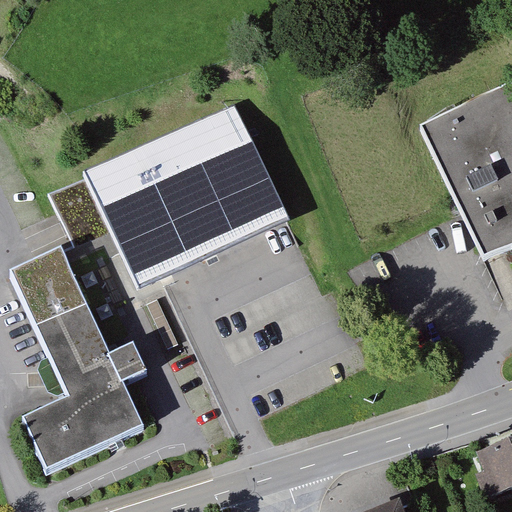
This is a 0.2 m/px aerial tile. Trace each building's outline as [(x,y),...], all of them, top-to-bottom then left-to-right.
[(511,89),(424,129),(484,262),(511,249),(511,89)] [(251,143),(234,107),(86,174),(102,209),(138,288),(286,221),(251,143)] [(61,256),(8,280),(67,405),(28,423),(53,477),(145,434),(61,256)] [(511,441),(479,454),(486,473),(477,476),(486,500),(511,489),(511,441)] [(406,511),(402,499),(366,511),(406,511)]
